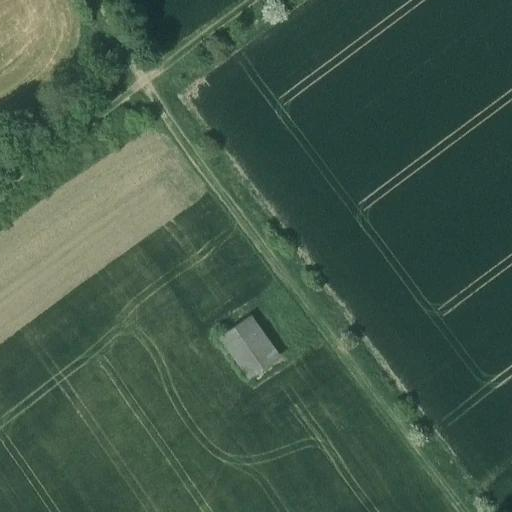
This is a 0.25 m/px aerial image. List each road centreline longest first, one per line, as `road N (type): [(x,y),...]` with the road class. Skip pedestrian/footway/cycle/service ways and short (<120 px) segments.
road 1 (track): [(145,83),(463,511)]
road 2 (track): [(0,202),(113,118),(119,98),(145,83)]
road 3 (track): [(145,83),(257,0)]
